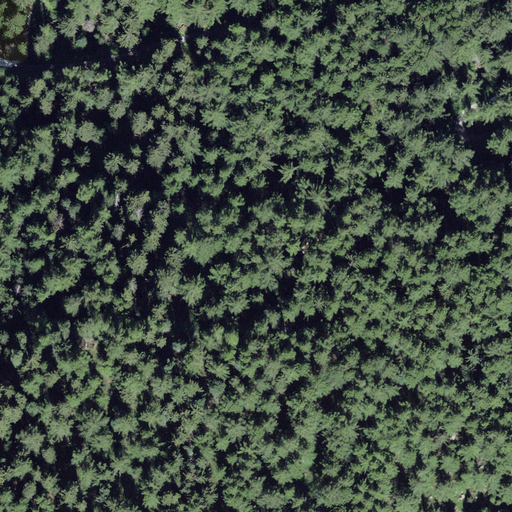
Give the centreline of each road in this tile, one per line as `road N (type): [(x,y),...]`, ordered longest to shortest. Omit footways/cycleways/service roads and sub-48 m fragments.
road 1 (track): [(359,0),(112,57),(52,66),(0,61)]
road 2 (track): [(511,120),(486,133),(461,129),(465,113),(511,81)]
